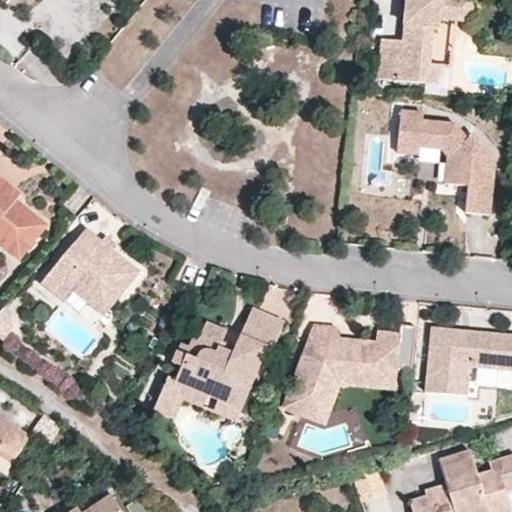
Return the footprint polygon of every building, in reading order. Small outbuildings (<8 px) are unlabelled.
[(457,20),(458,0),(412,0),(408,4),(404,41),(383,39),(379,79),(429,84),(434,28),(439,29),(440,19),(457,20)] [(473,0),(458,0),(457,20),(440,19),(439,29),(434,28),(429,84),(439,85),(440,67),(452,69),(455,39),(472,22),(473,0)] [(469,142),(455,125),(423,122),(424,114),(401,112),(397,153),(420,155),(420,148),(442,150),(455,165),(447,171),(446,185),(469,187),(466,214),(490,216),(495,163),(474,136),(469,142)] [(20,196),(0,179),(0,188),(16,202),(20,196)] [(16,202),(0,188),(0,244),(19,260),(47,227),(16,202)] [(139,274),(85,230),(40,286),(62,305),(72,293),(78,285),(109,311),(139,274)] [(103,318),(109,311),(78,285),(72,293),(103,318)] [(222,342),(227,332),(206,323),(198,341),(194,339),(190,347),(182,344),(174,364),(182,368),(176,382),(209,396),(220,401),(231,395),(235,387),(245,382),(252,385),(257,382),(261,373),(258,368),(260,364),(253,361),(259,347),(266,350),(272,353),(284,323),(252,310),(236,348),(233,355),(219,349),(222,342)] [(15,330),(0,319),(0,337),(6,342),(15,330)] [(413,371),(417,327),(401,326),(400,335),(380,333),(379,344),(353,341),(353,351),(342,350),(339,340),(335,329),(316,327),(307,348),(317,352),(316,357),(303,361),(284,409),(305,417),(315,392),(336,385),(352,380),(384,383),(386,368),(413,371)] [(473,333),(433,328),(432,338),(472,342),(473,333)] [(426,393),(468,398),(471,368),(511,372),(511,336),(473,333),(472,342),(432,338),(426,393)] [(353,351),(353,341),(339,340),(342,350),(353,351)] [(236,348),(222,342),(219,349),(233,355),(236,348)] [(260,364),(266,350),(259,347),(253,361),(260,364)] [(316,357),(317,352),(307,348),(303,361),(316,357)] [(397,370),(386,368),(384,383),(384,389),(395,390),(397,370)] [(209,396),(176,382),(168,379),(154,411),(174,420),(183,399),(203,408),(209,396)] [(353,386),(352,380),(336,385),(338,391),(353,386)] [(384,383),(352,380),(353,386),(384,389),(384,383)] [(236,422),(252,385),(245,382),(235,387),(231,395),(220,401),(215,413),(236,422)] [(325,425),(338,391),(336,385),(315,392),(305,417),(325,425)] [(0,447),(16,457),(29,436),(0,418),(0,447)] [(0,457),(11,464),(16,457),(0,447),(0,457)] [(492,472),(478,476),(471,451),(439,461),(446,486),(438,488),(441,498),(428,502),(427,498),(410,503),(413,511),(511,511),(507,493),(511,491),(511,456),(489,464),(492,472)] [(379,472),(355,480),(364,508),(388,501),(379,472)] [(127,511),(111,488),(83,508),(86,511),(127,511)] [(441,498),(438,488),(425,492),(427,498),(428,502),(441,498)] [(86,511),(83,508),(79,502),(65,511),(86,511)]
